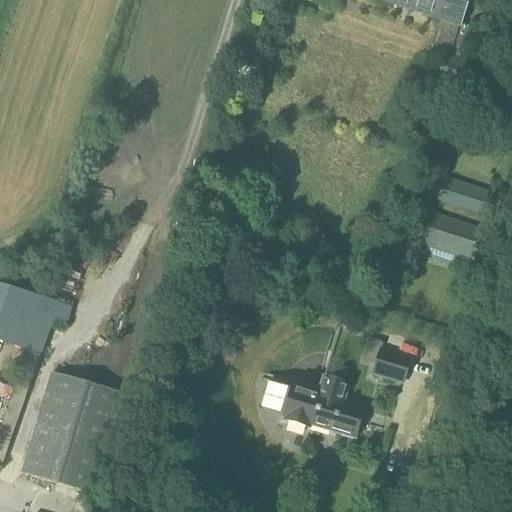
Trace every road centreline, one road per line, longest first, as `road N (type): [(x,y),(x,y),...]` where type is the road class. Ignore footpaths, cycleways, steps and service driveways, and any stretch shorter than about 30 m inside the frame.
road 1 (track): [(234,0),(177,176),(73,343),(41,370),(0,488)]
road 2 (unclassified): [(472,511),(511,390)]
